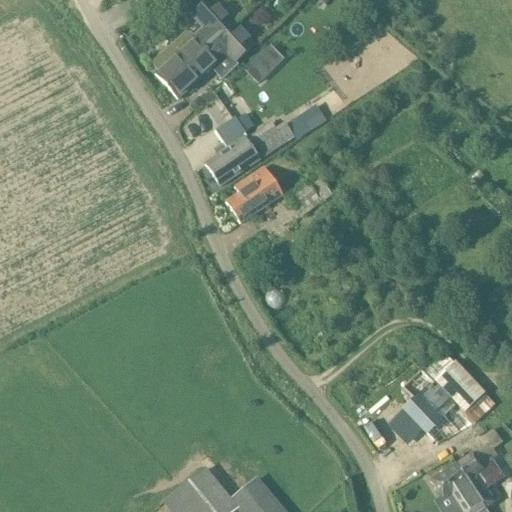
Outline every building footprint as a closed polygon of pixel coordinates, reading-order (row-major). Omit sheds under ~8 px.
[(155,77),(165,88),(238,25),(215,0),(208,0),(191,16),(203,29),(192,38),(190,35),(183,35),(154,61),(154,69),(158,73),(155,77)] [(238,25),(165,88),(176,101),(228,56),(238,68),(258,49),(238,25)] [(257,86),(266,78),(253,64),(244,73),(257,86)] [(271,124),(247,139),(235,120),(216,133),(225,146),(215,152),(219,157),(205,166),(219,188),(260,163),(276,152),(294,140),(296,143),(319,127),(310,112),(287,127),(284,124),(276,130),(271,124)] [(226,203),(224,203),(240,226),(283,198),(264,169),(233,190),(237,196),(226,203)] [(286,202),(299,218),(321,201),(309,185),(286,202)] [(312,252),(321,246),(322,246),(314,234),(313,234),(304,241),(312,252)] [(456,362),(435,383),(474,420),(478,423),(496,407),(456,362)] [(435,383),(426,375),(421,371),(402,389),(413,400),(390,423),(407,446),(424,432),(428,436),(429,434),(440,446),(459,434),(474,420),(435,383)] [(472,454),(456,465),(485,508),(501,497),(494,487),(505,479),(492,460),(491,461),(488,456),(477,462),(472,454)] [(487,511),(485,508),(456,465),(432,482),(443,499),(450,494),(461,511),(487,511)] [(169,511),(235,511),(236,511),(285,511),(257,479),(229,502),(205,471),(163,504),(169,511)]
